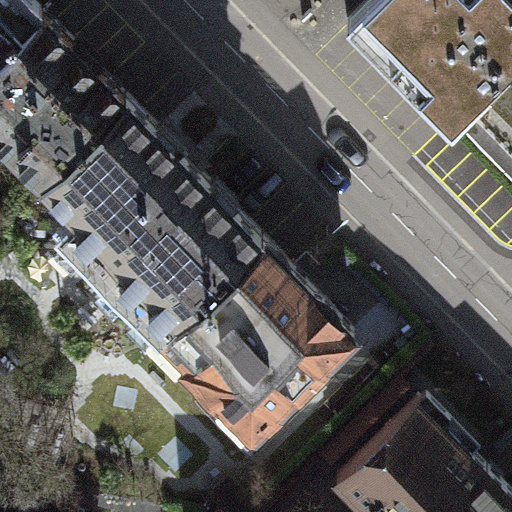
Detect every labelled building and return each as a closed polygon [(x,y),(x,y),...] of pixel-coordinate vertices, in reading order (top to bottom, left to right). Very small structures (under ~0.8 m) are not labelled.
[(0,0),(0,47),(43,5),(38,0),(0,0)] [(511,43),(511,0),(349,0),(341,9),(405,74),(413,82),(444,113),(455,102),(482,74),(496,60),(511,43)] [(0,127),(42,171),(126,89),(43,5),(0,47),(0,127)] [(482,74),(455,102),(511,159),(511,43),(496,60),(482,74)] [(126,89),(42,171),(79,208),(53,234),(152,335),(262,228),(126,89)] [(262,228),(152,335),(144,343),(177,377),(190,364),(251,425),(355,323),(262,228)] [(511,511),(511,485),(417,390),(337,468),(378,511),(511,511)]
